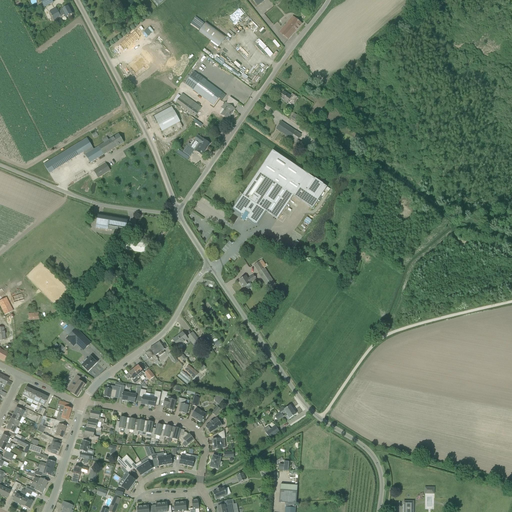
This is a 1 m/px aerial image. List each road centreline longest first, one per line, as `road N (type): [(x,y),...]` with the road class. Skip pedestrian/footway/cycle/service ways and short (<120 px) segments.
road 1 (unclassified): [(377,511),(379,472),(371,453),(298,397),(209,261)]
road 2 (unclassified): [(179,214),(328,0)]
road 3 (unclassified): [(179,214),(76,0)]
road 4 (track): [(511,302),(391,332),(320,419)]
road 5 (unclassified): [(83,402),(101,379),(165,333),(209,261)]
road 6 (unclassified): [(179,214),(95,204),(0,165)]
road 7 (residential): [(200,472),(205,447),(196,426),(157,411),(83,402)]
road 8 (residential): [(207,494),(154,499),(140,491),(158,473),(200,472)]
